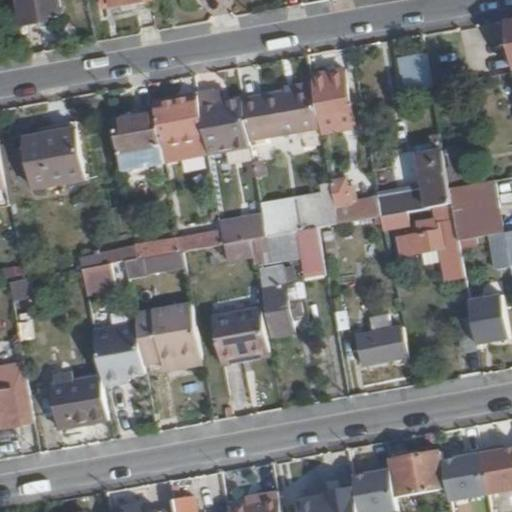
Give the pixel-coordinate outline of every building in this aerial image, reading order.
[(60,19),(56,0),(18,0),(23,27),(60,19)] [(405,92),(435,89),(431,54),(402,57),(405,92)] [(354,125),(343,68),(307,73),(310,89),(318,130),(354,125)] [(318,130),(310,89),(241,102),(247,135),(248,142),(318,130)] [(241,102),(240,100),(214,105),(211,91),(195,93),(195,96),(203,137),(205,154),(232,149),(231,138),(247,135),(241,102)] [(203,137),(195,96),(152,103),(153,114),(158,144),(203,137)] [(158,144),(153,114),(112,121),(120,171),(162,164),(158,144)] [(83,183),(74,132),(23,141),(31,192),(83,183)] [(248,142),(247,135),(231,138),(232,149),(205,154),(207,163),(251,156),(248,142)] [(451,204),(441,150),(419,153),(424,187),(377,195),(381,216),(385,216),(407,212),(451,204)] [(374,172),(379,191),(394,187),(389,168),(374,172)] [(381,216),(377,195),(347,201),(343,176),(327,179),(331,200),(336,224),(381,216)] [(336,224),(331,200),(261,212),(263,226),(265,237),(295,232),(312,229),(336,224)] [(460,275),(447,207),(436,209),(440,229),(402,236),(405,254),(444,247),(449,277),(460,275)] [(409,224),(407,212),(385,216),(387,228),(409,224)] [(265,237),(263,226),(220,233),(222,245),(265,237)] [(318,260),(312,229),(295,232),(301,263),(318,260)] [(222,245),(220,233),(175,240),(177,253),(222,245)] [(135,260),(133,247),(99,253),(101,266),(105,265),(135,260)] [(109,286),(105,265),(101,266),(82,270),(85,289),(109,286)] [(32,279),(12,284),(17,302),(37,297),(32,279)] [(292,333),(289,316),(299,314),(295,297),(285,299),(282,284),(261,287),(270,337),(292,333)] [(202,364),(192,308),(135,318),(136,325),(144,367),(175,363),(176,369),(202,364)] [(269,354),(261,310),(214,320),(221,363),(269,354)] [(497,344),(492,312),(471,315),(476,348),(497,344)] [(409,356),(404,327),(390,328),(387,313),(370,316),(373,332),(356,335),(361,364),(409,356)] [(476,348),(471,315),(453,318),(460,351),(476,348)] [(144,367),(136,325),(93,333),(101,378),(102,383),(146,375),(144,367)] [(0,427),(33,422),(21,357),(0,361),(0,427)] [(102,383),(101,378),(53,386),(60,429),(109,421),(102,383)] [(146,414),(140,382),(108,388),(113,419),(146,414)] [(511,447),(495,451),(494,449),(481,451),(490,497),(511,492),(511,447)] [(490,497),(481,451),(461,455),(461,460),(443,462),(448,489),(451,504),(490,497)] [(443,462),(442,452),(389,462),(390,468),(396,499),(448,489),(443,462)] [(398,511),(396,499),(390,468),(379,469),(380,474),(354,478),(359,511),(398,511)] [(358,511),(354,488),(334,492),(335,498),(287,507),(287,511),(358,511)] [(280,511),(277,491),(254,495),(256,503),(228,508),(228,511),(280,511)] [(196,511),(193,496),(174,500),(176,510),(175,511),(196,511)] [(475,511),(475,502),(455,505),(456,511),(475,511)]
